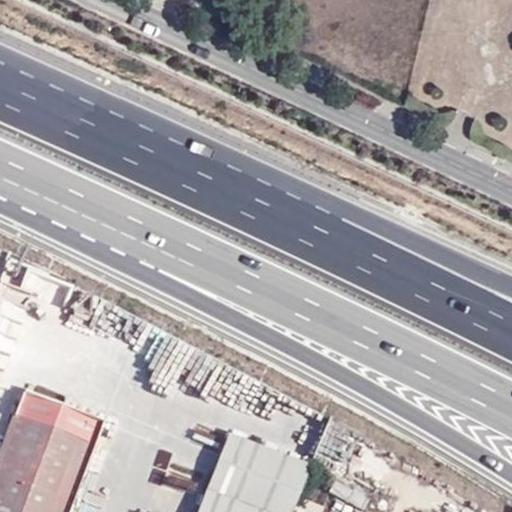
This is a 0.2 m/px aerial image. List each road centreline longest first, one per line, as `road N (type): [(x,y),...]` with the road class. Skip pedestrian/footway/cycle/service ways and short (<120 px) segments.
road 1 (motorway): [(0,174),(160,281),(511,474)]
road 2 (motorway): [(0,167),(511,408)]
road 3 (motorway): [(511,333),(48,115)]
road 4 (motorway): [(511,286),(351,215),(48,115)]
road 5 (tertiary): [(511,190),(97,0)]
